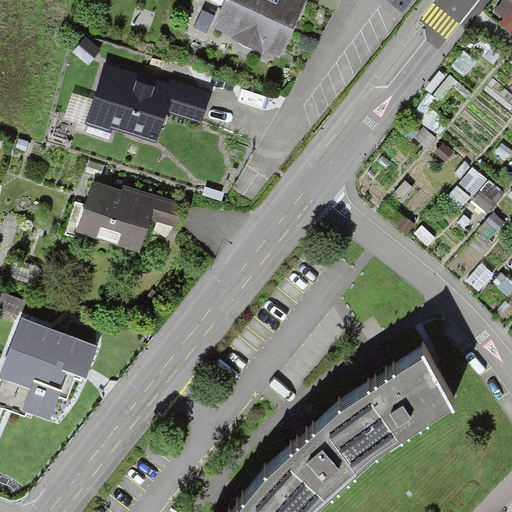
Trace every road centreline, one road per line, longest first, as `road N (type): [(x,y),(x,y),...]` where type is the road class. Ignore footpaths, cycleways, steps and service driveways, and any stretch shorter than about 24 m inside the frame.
road 1 (tertiary): [(310,185),(48,511)]
road 2 (residential): [(511,377),(437,289),(310,185)]
road 3 (tertiary): [(454,0),(310,185)]
